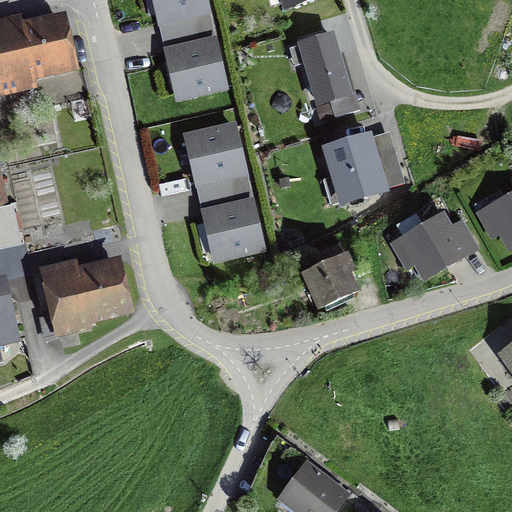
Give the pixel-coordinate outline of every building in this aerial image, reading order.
[(210,11),(206,0),(153,0),(160,24),(210,11)] [(290,0),(293,10),(324,0),(290,0)] [(0,90),(78,66),(60,9),(0,27),(0,90)] [(315,100),(348,89),(333,38),(299,49),(315,100)] [(224,85),(213,43),(163,57),(175,98),(224,85)] [(245,172),(234,130),(184,143),(196,185),(245,172)] [(339,203),(381,189),(365,141),(323,154),(339,203)] [(511,196),(491,209),(511,245),(511,196)] [(265,247),(253,206),(204,219),(215,261),(265,247)] [(415,281),(460,253),(438,217),(392,244),(415,281)] [(294,279),(310,313),(349,295),(334,261),(294,279)] [(63,332),(129,310),(113,262),(47,284),(63,332)] [(0,328),(15,325),(5,283),(0,284),(0,328)] [(276,489),(302,511),(328,511),(338,500),(297,465),(276,489)]
